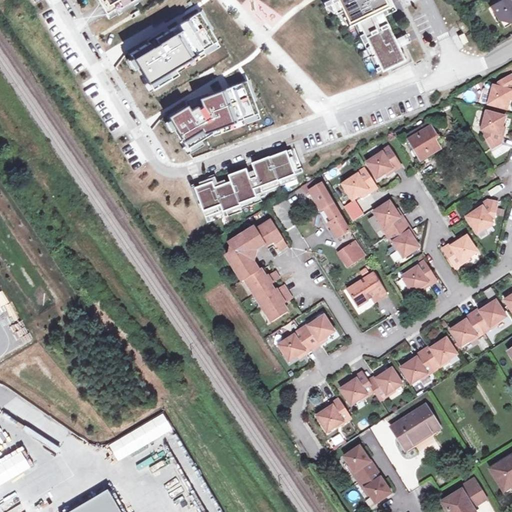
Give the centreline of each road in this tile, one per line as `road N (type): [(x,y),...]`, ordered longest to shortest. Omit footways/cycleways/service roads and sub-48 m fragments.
road 1 (residential): [(331,119),(187,171),(170,170),(63,0)]
road 2 (residential): [(331,119),(225,0)]
road 3 (residential): [(363,345),(301,385),(296,419),(316,450)]
road 4 (residential): [(461,294),(431,247),(440,223),(420,185),(400,184)]
road 5 (residential): [(456,70),(331,119)]
